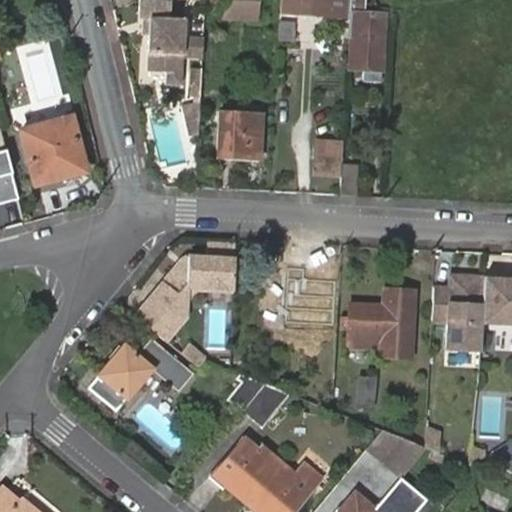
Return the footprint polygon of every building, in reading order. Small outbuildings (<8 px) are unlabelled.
[(241,20),(242,0),(211,0),(211,19),(241,20)] [(242,0),(241,20),(255,21),(256,0),(242,0)] [(279,0),(279,17),(328,19),(330,1),(340,1),(339,0),(279,0)] [(350,0),(339,0),(340,1),(330,1),(328,19),(349,20),(350,0)] [(151,25),(150,41),(149,75),(167,75),(166,87),(182,88),(186,22),(171,21),(172,5),(142,3),(141,24),(144,24),(151,25)] [(381,84),(384,16),(353,15),(349,70),(363,71),(362,83),(381,84)] [(287,24),(278,23),(277,43),(292,44),(293,28),(287,28),(287,24)] [(197,130),(198,102),(179,101),(184,130),(197,130)] [(233,157),(235,116),(219,115),(216,156),(233,157)] [(259,117),(235,116),(233,157),(256,158),(259,117)] [(84,174),(71,120),(18,133),(32,187),(84,174)] [(3,132),(0,132),(0,205),(19,201),(3,132)] [(341,167),(342,148),(315,146),(312,173),(340,176),(341,167)] [(340,176),(339,196),(355,197),(357,168),(341,167),(340,176)] [(183,175),(182,188),(194,188),(195,176),(183,175)] [(163,284),(134,319),(162,343),(183,318),(186,304),(195,290),(232,292),(233,261),(184,258),(163,284)] [(323,281),(272,278),(270,314),(322,317),(323,281)] [(483,284),(467,283),(468,279),(448,278),(447,292),(432,291),(430,324),(446,325),(444,352),(479,354),(481,327),(483,284)] [(506,281),(483,280),(483,284),(481,327),(511,328),(511,285),(506,285),(506,281)] [(346,347),(380,349),(379,356),(408,358),(412,293),(383,291),(382,307),(349,305),(346,347)] [(184,339),(173,352),(175,354),(194,371),(202,362),(206,358),(184,339)] [(122,349),(87,391),(114,414),(149,373),(176,396),(192,377),(149,342),(134,359),(122,349)] [(229,360),(228,372),(238,376),(247,379),(249,362),(229,360)] [(225,401),(239,414),(262,385),(247,379),(238,376),(234,380),(239,384),(225,401)] [(355,377),(354,410),(373,410),(374,378),(355,377)] [(262,385),(239,414),(260,431),(289,396),(262,385)] [(405,441),(380,432),(364,452),(384,468),(391,459),(405,441)] [(241,441),(210,480),(222,490),(228,482),(246,498),(242,502),(254,511),(292,511),(301,501),(284,488),(295,474),(258,445),(253,451),(241,441)] [(399,465),(415,445),(405,441),(391,459),(399,465)] [(511,444),(500,470),(511,475),(511,444)] [(354,494),(339,511),(415,511),(426,500),(399,478),(374,510),(354,494)] [(486,486),(479,500),(502,511),(508,497),(486,486)] [(6,492),(0,499),(0,511),(14,511),(21,505),(6,492)] [(14,511),(35,511),(23,502),(21,505),(14,511)]
